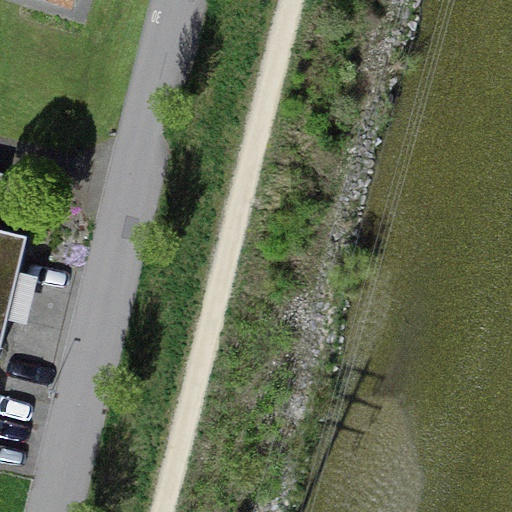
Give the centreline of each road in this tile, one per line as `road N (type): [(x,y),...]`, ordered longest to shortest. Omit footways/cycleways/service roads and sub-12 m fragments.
road 1 (track): [(282,0),(157,511)]
road 2 (residential): [(179,0),(55,511)]
